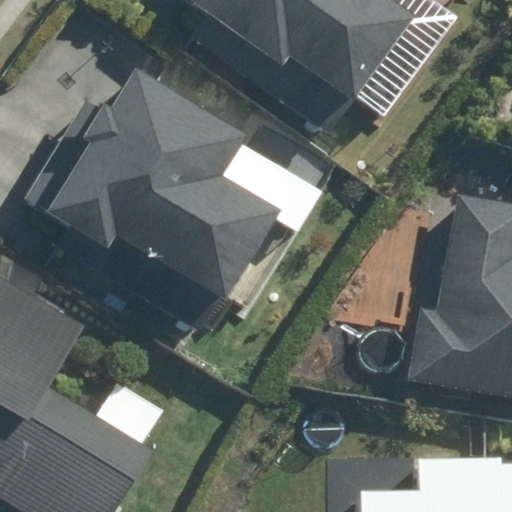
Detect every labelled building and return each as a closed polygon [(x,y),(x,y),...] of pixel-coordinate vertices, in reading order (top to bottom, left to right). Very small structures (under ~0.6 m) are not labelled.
[(187,0),(184,5),(276,75),(283,66),(367,130),(435,41),(381,0),(187,0)] [(245,141),(131,71),(44,218),(108,256),(115,243),(219,305),(274,213),(221,182),(245,141)] [(413,308),(402,397),(511,411),(511,203),(457,196),(442,312),(413,308)] [(0,502),(16,511),(110,511),(145,454),(45,396),(79,338),(0,292),(0,502)] [(356,511),(511,511),(511,463),(415,463),(415,495),(357,495),(356,511)]
